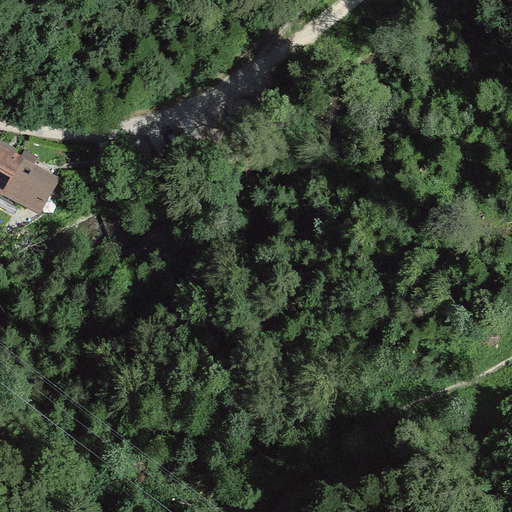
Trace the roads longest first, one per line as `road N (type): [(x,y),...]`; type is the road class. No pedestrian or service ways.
road 1 (track): [(245,79),(221,104),(156,126),(45,134),(0,121)]
road 2 (track): [(245,79),(351,0)]
